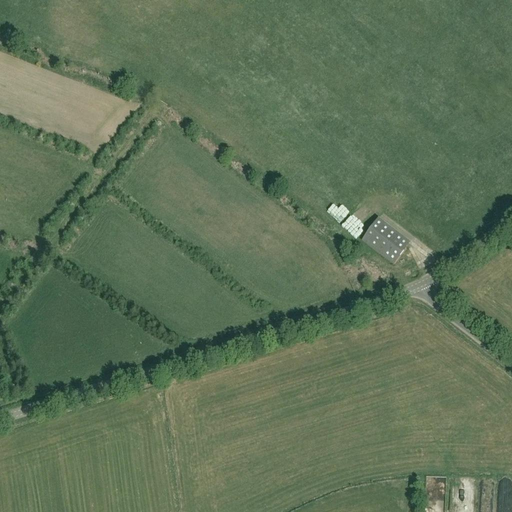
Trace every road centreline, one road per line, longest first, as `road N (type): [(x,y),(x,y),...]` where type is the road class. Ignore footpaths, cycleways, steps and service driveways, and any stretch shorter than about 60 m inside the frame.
road 1 (tertiary): [(0,419),(417,285)]
road 2 (unclassified): [(511,363),(417,285)]
